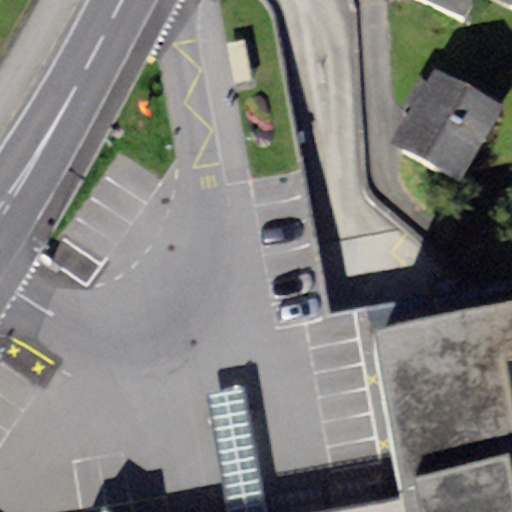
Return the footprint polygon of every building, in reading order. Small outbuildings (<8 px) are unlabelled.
[(511,0),(427,0),(463,19),(472,0),(503,0),(511,4),(511,0)] [(460,180),(501,107),(434,69),(427,83),(413,108),(393,142),(460,180)] [(413,108),(427,83),(418,78),(405,103),(413,108)] [(511,511),(511,304),(370,332),(403,500),(343,511),(511,511)] [(202,395),(226,511),(266,511),(242,388),(202,395)]
